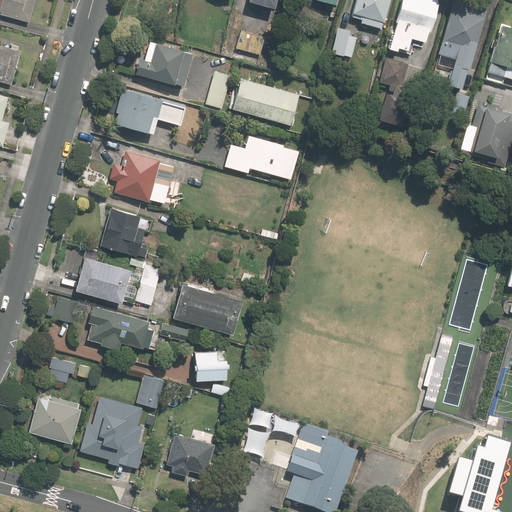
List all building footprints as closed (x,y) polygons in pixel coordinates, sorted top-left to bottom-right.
[(30,21),(35,0),(0,0),(0,7),(2,8),(1,13),(30,21)] [(356,0),(354,12),(362,14),(361,21),(382,26),(384,20),(386,21),(391,0),(356,0)] [(403,0),(390,48),(411,54),(414,44),(425,48),(438,0),(403,0)] [(470,67),(485,15),(451,5),(438,52),(456,57),(449,83),(458,85),(451,110),(465,114),(476,78),(468,75),(470,70),(462,67),(463,65),(470,67)] [(511,77),(511,23),(501,21),(499,30),(502,31),(500,39),(497,38),(487,70),(511,77)] [(351,28),(338,25),(332,51),(353,56),(358,35),(350,33),(351,28)] [(241,28),(236,47),(262,55),(268,36),(241,28)] [(193,50),(155,40),(150,59),(141,57),(137,71),(183,84),(193,50)] [(0,80),(11,84),(21,48),(0,42),(0,80)] [(388,57),(382,80),(391,83),(389,90),(387,90),(379,117),(392,121),(405,125),(416,87),(403,83),(408,63),(388,57)] [(231,74),(214,70),(206,103),(222,107),(231,74)] [(299,92),(241,75),(232,105),(291,123),(299,92)] [(131,86),(131,89),(122,86),(115,111),(120,113),(117,122),(154,132),(158,117),(182,124),(187,105),(152,95),(153,92),(131,86)] [(1,122),(9,95),(0,92),(0,144),(3,145),(9,124),(1,122)] [(502,107),(478,100),(466,145),(488,151),(486,159),(505,164),(511,139),(511,112),(502,109),(502,107)] [(283,145),(284,142),(249,133),(246,145),(231,141),(225,164),(249,171),(250,166),(292,177),(300,149),(283,145)] [(162,208),(175,212),(178,199),(176,199),(180,182),(156,176),(161,158),(126,149),(122,164),(113,161),(109,177),(118,180),(115,191),(150,200),(150,197),(164,201),(162,208)] [(140,245),(145,230),(145,226),(139,224),(142,213),(138,212),(140,203),(125,199),(123,208),(112,205),(101,244),(145,256),(147,247),(140,245)] [(85,254),(82,265),(79,264),(76,275),(79,276),(76,288),(122,300),(131,266),(85,254)] [(162,267),(146,263),(137,300),(153,304),(162,267)] [(244,297),(183,280),(173,316),(234,333),(244,297)] [(77,299),(58,294),(53,315),(71,320),(77,299)] [(511,309),(511,298),(511,299),(511,298),(510,298),(509,299),(508,299),(507,299),(506,300),(505,301),(504,302),(504,303),(503,303),(503,304),(503,305),(503,306),(503,307),(503,308),(504,309),(504,310),(505,311),(506,311),(506,312),(507,312),(508,312),(508,313),(509,313),(510,309),(511,309)] [(101,343),(118,348),(122,335),(126,337),(125,341),(149,348),(154,327),(149,326),(151,318),(93,303),(88,321),(92,322),(88,337),(102,341),(101,343)] [(160,333),(171,336),(172,333),(185,337),(187,328),(163,322),(160,333)] [(457,334),(444,331),(425,403),(438,406),(457,334)] [(196,350),(196,361),(195,361),(195,367),(197,367),(197,378),(228,378),(228,357),(217,357),(217,349),(196,350)] [(67,382),(70,372),(84,376),(87,365),(51,355),(48,366),(51,367),(48,376),(67,382)] [(164,378),(142,372),(135,401),(157,406),(164,378)] [(213,381),(210,390),(229,396),(232,386),(213,381)] [(181,384),(178,393),(200,400),(203,390),(181,384)] [(53,395),(52,399),(38,395),(29,430),(73,441),(82,406),(78,405),(79,402),(53,395)] [(143,406),(101,395),(99,403),(93,401),(81,450),(109,457),(108,461),(119,464),(120,462),(139,467),(145,443),(139,441),(143,425),(138,423),(143,406)] [(172,470),(188,475),(190,469),(205,474),(214,443),(175,432),(166,463),(173,465),(172,470)] [(288,498),(328,511),(336,511),(359,448),(325,437),(319,457),(294,449),(286,471),(296,475),(288,498)] [(500,511),(492,510),(511,445),(486,438),(483,448),(474,446),(470,461),(456,457),(445,496),(462,500),(458,511),(500,511)]
